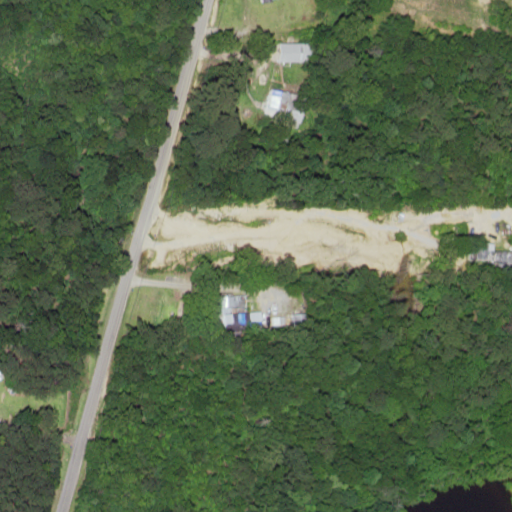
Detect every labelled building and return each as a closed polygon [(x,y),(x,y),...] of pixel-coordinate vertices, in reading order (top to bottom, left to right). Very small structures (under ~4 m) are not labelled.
[(305,61),(305,42),(274,42),(274,61),(305,61)] [(303,96),(267,88),(261,116),(297,124),(303,96)] [(486,252),(486,244),(476,243),(476,251),(486,252)] [(158,325),(180,328),(185,292),(163,289),(158,325)] [(258,312),(222,312),(222,329),(258,329),(258,312)]
